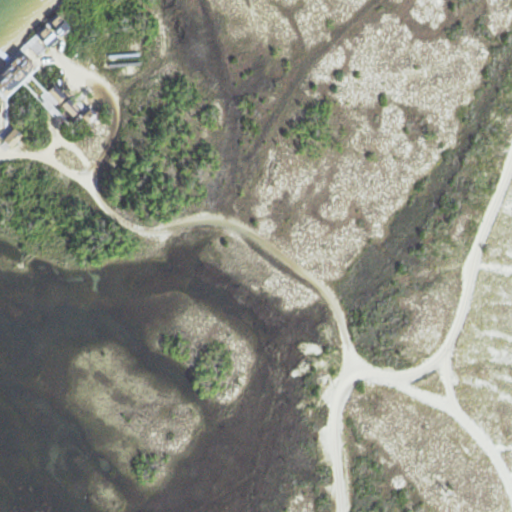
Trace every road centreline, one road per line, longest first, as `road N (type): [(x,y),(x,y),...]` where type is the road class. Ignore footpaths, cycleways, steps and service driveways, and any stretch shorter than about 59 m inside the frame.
road 1 (track): [(341,511),(338,395),(354,369),(398,378),(428,367),(446,343),(511,162)]
road 2 (track): [(92,187),(127,227),(152,234),(200,216),(236,222),(330,297),(354,369)]
road 3 (track): [(92,187),(116,127),(111,94),(52,54)]
road 4 (track): [(398,378),(453,405),(511,489)]
